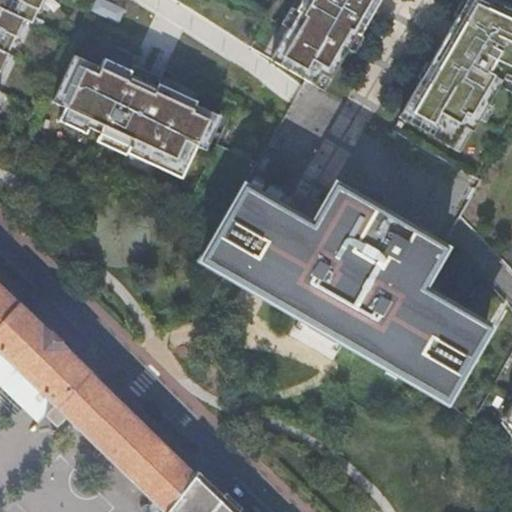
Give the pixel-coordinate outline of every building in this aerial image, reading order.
[(0,0),(0,71),(8,54),(7,54),(23,20),(31,24),(37,10),(38,11),(42,0),(0,0)] [(124,10),(102,0),(95,0),(91,11),(117,24),(124,10)] [(300,0),(294,11),(297,13),(287,29),(270,60),(306,81),(311,84),(318,73),(328,79),(345,49),(354,34),(358,35),(377,0),(300,0)] [(511,12),(486,0),(465,0),(455,18),(454,17),(428,63),(429,64),(420,79),(419,79),(397,117),(448,146),(461,125),(469,129),(474,119),(475,119),(476,118),(484,104),(498,79),(498,78),(498,77),(501,72),(511,76),(511,12)] [(511,11),(487,0),(459,0),(451,15),(454,17),(455,18),(465,0),(486,0),(511,12),(511,11)] [(289,8),(280,25),(287,29),(297,13),(294,11),(289,8)] [(345,49),(352,53),(362,37),(358,35),(354,34),(345,49)] [(99,68),(73,56),(52,102),(64,108),(74,113),(71,120),(87,127),(100,133),(128,146),(125,153),(153,166),(156,158),(184,170),(195,146),(204,150),(219,117),(194,105),(195,102),(157,84),(155,87),(128,75),(130,71),(103,59),(99,68)] [(425,61),(415,77),(419,79),(420,79),(429,64),(428,63),(425,61)] [(160,79),(132,66),(130,71),(128,75),(155,87),(157,84),(160,79)] [(511,76),(501,72),(498,77),(511,83),(511,76)] [(311,84),(321,90),(328,79),(318,73),(311,84)] [(484,104),(476,118),(482,122),(490,108),(484,104)] [(57,121),(85,134),(87,127),(71,120),(74,113),(64,108),(57,121)] [(469,129),(461,125),(448,146),(456,152),(469,129)] [(100,133),(96,142),(124,155),(125,153),(128,146),(100,133)] [(156,158),(153,166),(180,178),(184,170),(156,158)] [(441,248),(332,186),(312,219),(281,201),(278,207),(242,186),(199,259),(306,322),(304,326),(305,328),(308,328),(309,326),(330,338),(329,341),(330,343),(333,343),(335,338),(442,400),(485,328),(449,307),(453,301),(421,283),(441,248)] [(162,511),(163,511),(192,475),(86,374),(87,372),(18,305),(16,306),(0,290),(0,402),(15,417),(23,409),(37,423),(29,432),(30,434),(46,417),(56,427),(65,417),(162,511)] [(238,511),(196,470),(192,475),(163,511),(238,511)]
